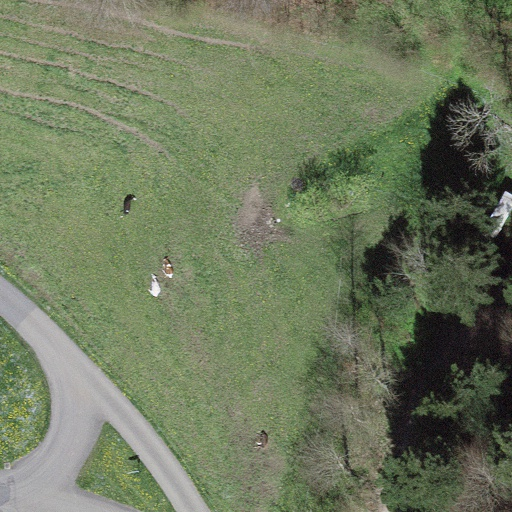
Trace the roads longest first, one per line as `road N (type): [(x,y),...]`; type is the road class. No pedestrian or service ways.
road 1 (track): [(0,293),(106,395),(192,511)]
road 2 (track): [(13,503),(62,450),(75,404),(72,361)]
